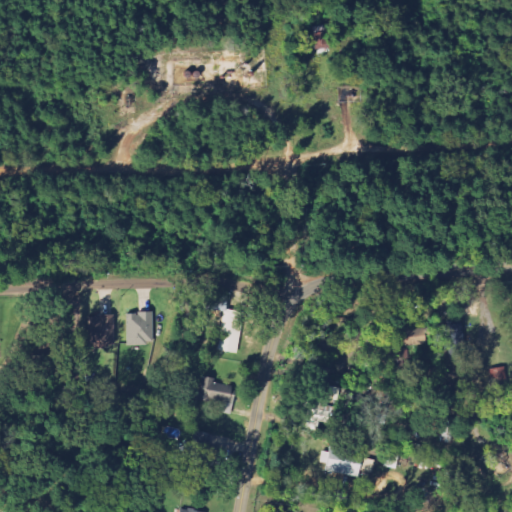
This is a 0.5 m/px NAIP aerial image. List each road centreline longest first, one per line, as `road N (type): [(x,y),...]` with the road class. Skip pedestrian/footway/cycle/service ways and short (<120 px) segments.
road 1 (residential): [(0,296),(511,267)]
road 2 (residential): [(297,282),(246,511)]
road 3 (residential): [(297,282),(303,163)]
